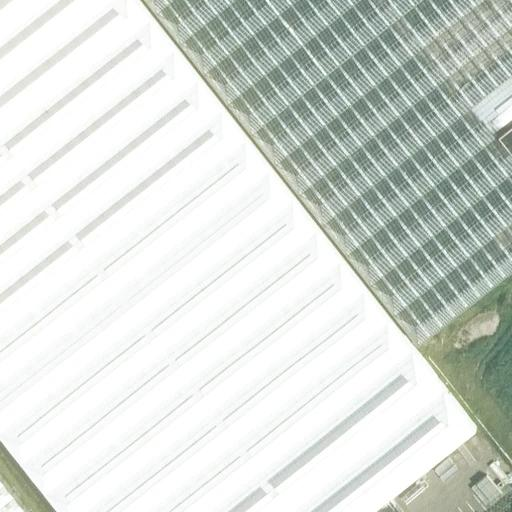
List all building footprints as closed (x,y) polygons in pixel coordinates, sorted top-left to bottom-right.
[(476,426),(150,13),(139,0),(0,0),(0,432),(63,511),(367,511),(389,495),(476,426)] [(511,0),(146,0),(417,343),(511,267),(511,149),(498,132),(511,120),(511,0)] [(511,120),(498,132),(511,149),(511,120)] [(0,474),(0,511),(29,511),(18,497),(0,474)] [(402,511),(389,495),(367,511),(402,511)]
